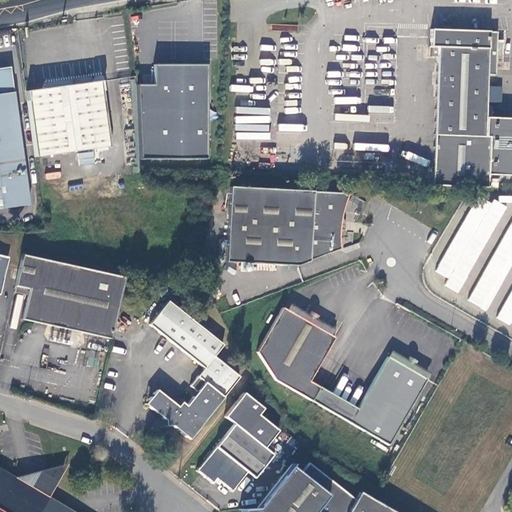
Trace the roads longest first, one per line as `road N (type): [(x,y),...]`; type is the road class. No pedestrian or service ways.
road 1 (unclassified): [(0,400),(96,432),(142,457),(174,511)]
road 2 (unclassified): [(511,352),(409,293),(395,248)]
